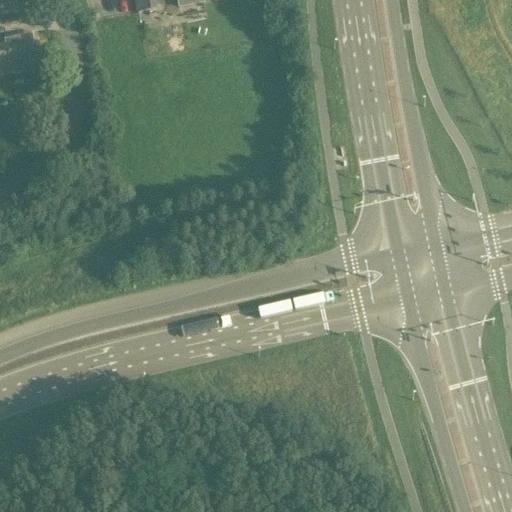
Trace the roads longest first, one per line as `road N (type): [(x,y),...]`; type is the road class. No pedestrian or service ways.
road 1 (motorway): [(0,400),(107,366),(406,295)]
road 2 (motorway): [(398,255),(112,329),(0,369)]
road 3 (secondary): [(353,0),(398,255)]
road 4 (secondary): [(433,249),(392,0)]
road 5 (secondary): [(504,511),(442,286)]
road 6 (unclassified): [(0,192),(40,171),(68,138),(77,93),(63,0)]
road 7 (secondary): [(406,295),(464,511)]
